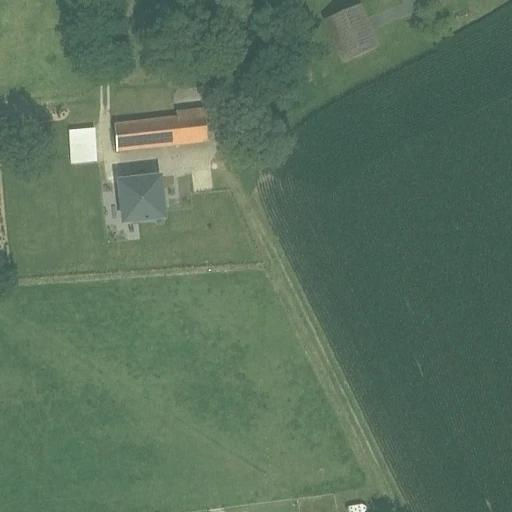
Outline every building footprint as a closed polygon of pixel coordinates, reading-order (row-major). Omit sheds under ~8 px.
[(363,8),(326,22),(342,64),(379,50),(363,8)] [(184,118),(119,125),(122,151),(215,141),(211,109),(184,112),(184,118)] [(101,127),(75,130),(79,164),(105,161),(101,127)] [(149,159),(123,161),(124,174),(150,173),(149,159)] [(169,179),(143,182),(145,204),(171,201),(169,179)] [(145,204),(125,206),(129,242),(175,237),(171,201),(145,204)]
